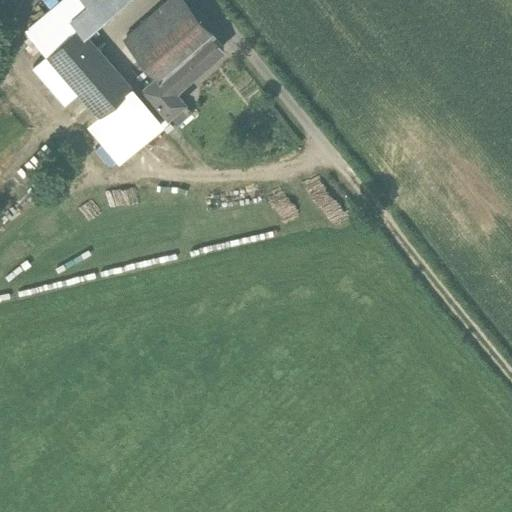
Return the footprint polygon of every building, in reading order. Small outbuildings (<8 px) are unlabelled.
[(101,19),(100,18),(120,0),(60,0),(25,30),(46,53),(77,26),(85,34),(101,19)] [(183,0),(179,0),(130,44),(157,75),(209,30),(183,0)] [(46,53),(98,112),(125,87),(128,84),(85,34),(77,26),(46,53)] [(173,90),(223,46),(209,30),(157,75),(145,85),(144,89),(166,113),(167,113),(182,100),(173,90)] [(154,122),(125,87),(98,112),(128,146),(154,122)] [(191,111),(182,100),(167,113),(176,124),(191,111)]
